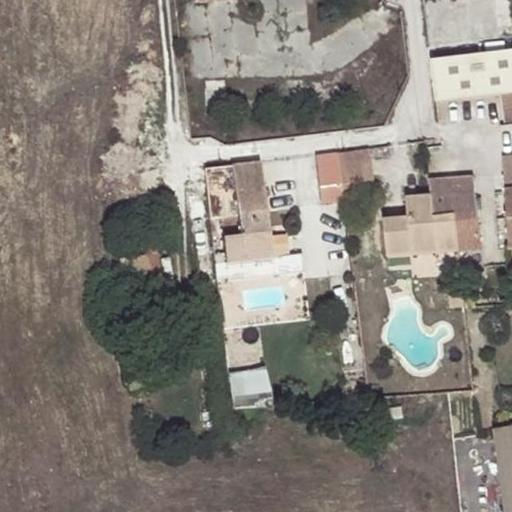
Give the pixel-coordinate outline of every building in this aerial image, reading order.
[(511,68),(432,78),(436,118),(504,111),(508,144),(511,142),(511,68)] [(367,152),(337,155),(341,185),(370,181),(367,152)] [(511,153),(501,154),(502,164),(511,162),(511,153)] [(511,162),(502,164),(508,251),(511,250),(511,162)] [(260,163),(231,166),(236,215),(219,217),(224,263),(271,258),(269,238),(266,211),(260,163)] [(430,198),(432,218),(453,217),(457,253),(481,252),(473,179),(428,182),(430,198)] [(435,255),(432,218),(430,198),(405,200),(407,220),(383,222),(387,259),(435,255)] [(453,217),(432,218),(435,255),(457,253),(453,217)] [(288,236),(269,238),(271,258),(290,256),(288,236)] [(154,240),(116,246),(123,290),(161,284),(154,240)] [(271,258),(224,263),(227,284),(274,279),(271,258)] [(474,298),(464,299),(465,309),(475,309),(474,298)] [(231,396),(271,390),(268,367),(227,373),(231,396)] [(511,511),(511,428),(493,431),(496,447),(500,477),(504,511),(511,511)]
